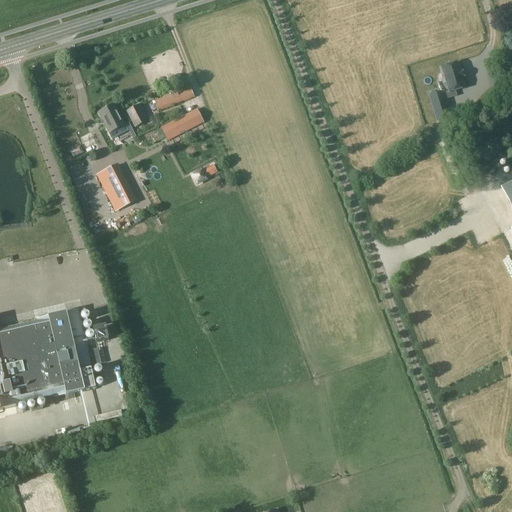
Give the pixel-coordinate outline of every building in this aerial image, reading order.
[(441,92),(430,96),(437,121),(449,117),(444,100),(456,96),(454,91),(465,88),(462,80),(464,80),(461,71),(459,71),(457,63),(441,68),(449,92),(442,94),(441,92)] [(194,98),(190,88),(154,101),(158,112),(194,98)] [(114,105),(98,113),(109,134),(112,140),(121,135),(128,132),(125,126),(114,105)] [(147,118),(140,105),(126,112),(135,128),(147,122),(145,119),(147,118)] [(167,142),(203,123),(196,110),(160,129),(167,142)] [(152,155),(166,154),(165,141),(151,142),(152,155)] [(117,166),(99,175),(104,184),(121,175),(117,166)] [(197,184),(206,179),(205,178),(216,172),(213,166),(202,172),(201,171),(193,175),(197,184)] [(102,201),(152,182),(148,171),(98,190),(102,201)] [(511,172),(511,173),(511,174),(511,181),(501,187),(511,209),(511,172)] [(130,193),(113,202),(117,211),(135,202),(130,193)] [(0,327),(0,410),(16,407),(15,405),(30,401),(32,411),(42,409),(40,399),(53,396),(54,398),(96,388),(90,366),(100,364),(97,349),(87,351),(85,341),(95,339),(92,325),(82,328),(78,310),(0,327)] [(104,321),(92,324),(92,325),(95,339),(96,343),(108,341),(104,321)]
